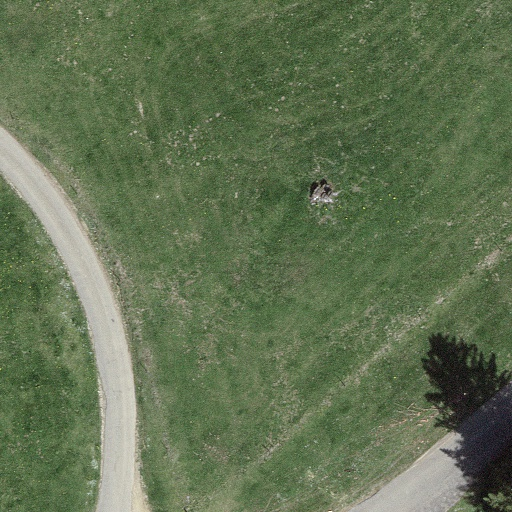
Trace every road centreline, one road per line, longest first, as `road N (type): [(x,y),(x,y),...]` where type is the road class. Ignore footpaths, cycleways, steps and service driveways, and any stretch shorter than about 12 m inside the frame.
road 1 (unclassified): [(115,511),(120,399),(101,310),(61,225),(0,147)]
road 2 (unclassified): [(377,511),(511,405)]
